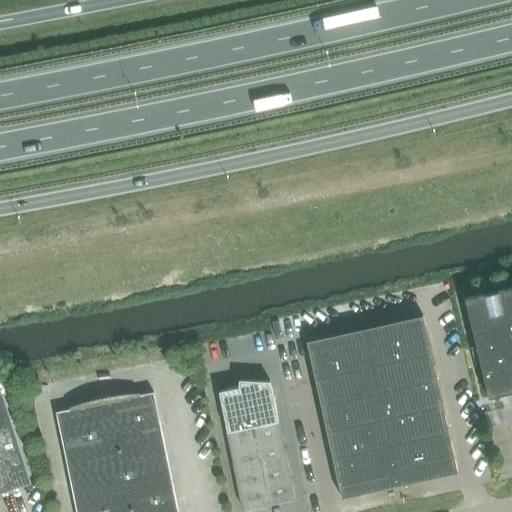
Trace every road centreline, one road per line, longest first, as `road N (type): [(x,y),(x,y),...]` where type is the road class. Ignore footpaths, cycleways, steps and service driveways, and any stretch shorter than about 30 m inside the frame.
road 1 (trunk): [(0,210),(511,101)]
road 2 (trunk): [(0,144),(511,36)]
road 3 (trunk): [(449,0),(0,92)]
road 4 (trunk): [(120,0),(0,22)]
